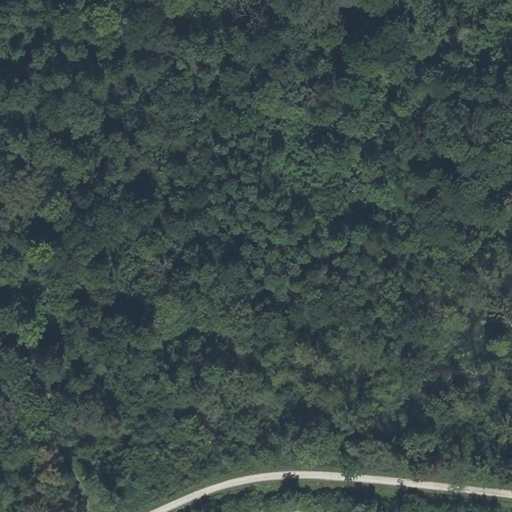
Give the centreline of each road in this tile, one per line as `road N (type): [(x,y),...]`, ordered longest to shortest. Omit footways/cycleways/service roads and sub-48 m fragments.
road 1 (track): [(511,246),(426,232),(398,236),(358,252),(277,323),(238,344),(134,360),(64,388),(57,402),(79,511)]
road 2 (track): [(169,511),(250,479),(302,475),(511,494)]
